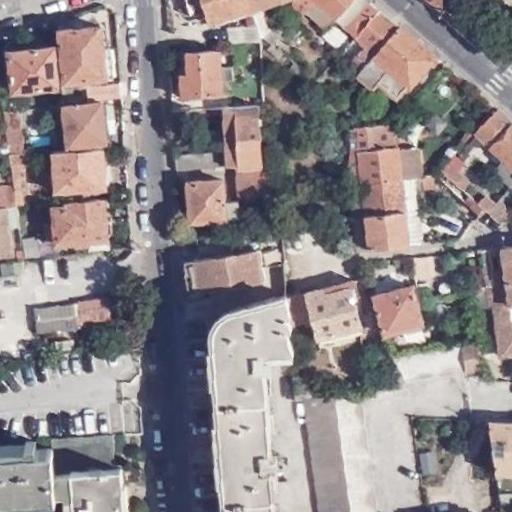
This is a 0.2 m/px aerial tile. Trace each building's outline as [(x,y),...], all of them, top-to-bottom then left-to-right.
[(185,0),(194,26),(249,7),(247,0),(185,0)] [(313,3),(352,37),(377,10),(365,0),(292,0),(288,4),(302,17),(313,3)] [(427,0),(439,10),(438,0),(427,0)] [(347,69),(355,76),(397,28),(377,10),(352,37),(365,48),(347,69)] [(60,101),(119,97),(118,80),(83,84),(83,90),(69,91),(69,80),(103,78),(98,25),(57,29),(62,81),(58,82),(60,101)] [(259,37),(256,26),(228,28),(228,43),(259,40),(259,37)] [(397,103),(435,61),(397,28),(355,76),(373,92),(379,87),(397,103)] [(50,39),(7,44),(12,91),(55,87),(50,39)] [(218,51),(178,53),(180,96),(221,93),(220,79),(232,79),(232,67),(219,67),(218,51)] [(58,109),(58,101),(45,102),(45,110),(58,109)] [(102,101),(64,103),(66,143),(104,141),(102,101)] [(3,105),(9,153),(24,152),(20,123),(18,103),(3,105)] [(28,103),(18,103),(20,123),(29,122),(28,103)] [(225,168),(237,168),(261,167),(257,105),(221,108),(225,168)] [(493,113),(503,122),(507,118),(497,109),(493,113)] [(482,145),(503,122),(493,113),(472,135),(482,145)] [(360,184),(361,191),(416,184),(424,184),(423,176),(420,146),(400,149),(399,144),(397,144),(395,123),(392,124),(388,128),(359,132),(361,157),(357,157),(360,184)] [(494,169),(511,184),(511,130),(510,129),(491,150),(501,160),(494,169)] [(103,188),(101,148),(51,150),(53,190),(103,188)] [(14,181),(17,202),(22,202),(18,167),(28,167),(27,151),(24,152),(9,153),(14,181)] [(173,153),(174,170),(215,168),(215,151),(173,153)] [(456,153),(439,171),(462,189),(470,182),(458,172),(468,162),(456,153)] [(239,205),(267,204),(267,197),(266,166),(261,167),(237,168),(238,202),(224,203),(223,181),(188,183),(190,222),(223,220),(223,221),(240,220),(239,205)] [(424,184),(433,184),(432,176),(423,176),(424,184)] [(0,204),(17,202),(14,181),(0,184),(0,204)] [(351,185),(351,192),(361,191),(360,184),(351,185)] [(364,216),(407,211),(418,210),(417,190),(416,184),(361,191),(364,216)] [(351,192),(354,217),(364,216),(361,191),(351,192)] [(268,220),(282,218),(281,195),(267,197),(267,204),(268,220)] [(105,238),(103,197),(66,199),(66,204),(54,205),(54,217),(44,217),(46,240),(56,239),(56,241),(105,238)] [(9,227),(21,223),(17,202),(0,204),(0,255),(12,253),(9,227)] [(354,217),(355,223),(408,216),(407,211),(364,216),(354,217)] [(408,216),(355,223),(356,237),(357,253),(411,246),(408,216)] [(179,243),(188,300),(201,296),(260,280),(258,266),(284,262),(282,244),(280,226),(179,243)] [(288,230),(290,249),(303,250),(301,229),(288,230)] [(491,286),(487,286),(474,289),(477,306),(484,305),(484,307),(493,306),(500,356),(511,354),(511,320),(510,303),(511,302),(511,244),(502,246),(507,282),(501,283),(491,286)] [(491,248),(486,250),(491,286),(501,283),(499,269),(493,270),(491,248)] [(303,250),(290,249),(290,257),(304,254),(303,250)] [(486,250),(481,250),(487,286),(491,286),(486,250)] [(354,279),(286,298),(289,317),(292,326),(312,322),(317,339),(361,327),(350,287),(356,285),(354,279)] [(413,285),(373,296),(384,335),(424,325),(413,285)] [(274,511),(269,440),(263,356),(289,353),(282,329),(287,328),(284,318),(289,317),(286,298),(286,294),(223,311),(216,319),(213,326),(211,333),(218,444),(222,511),(274,511)] [(110,318),(109,299),(78,302),(79,303),(80,321),(88,321),(110,319),(110,318)] [(79,321),(76,303),(36,308),(38,333),(79,327),(79,321)] [(476,343),(461,345),(465,369),(480,368),(476,343)] [(461,345),(392,355),(408,380),(466,371),(465,369),(461,345)] [(377,511),(363,395),(338,399),(352,511),(377,511)] [(352,511),(338,399),(335,399),(305,403),(320,511),(352,511)] [(511,421),(493,421),(496,474),(511,474),(511,421)] [(70,473),(114,470),(112,437),(50,440),(51,451),(52,474),(70,473)] [(52,474),(51,451),(0,453),(0,503),(54,501),(52,474)] [(70,473),(71,500),(71,511),(123,511),(121,470),(114,470),(70,473)] [(52,474),(54,501),(71,500),(70,473),(52,474)]
